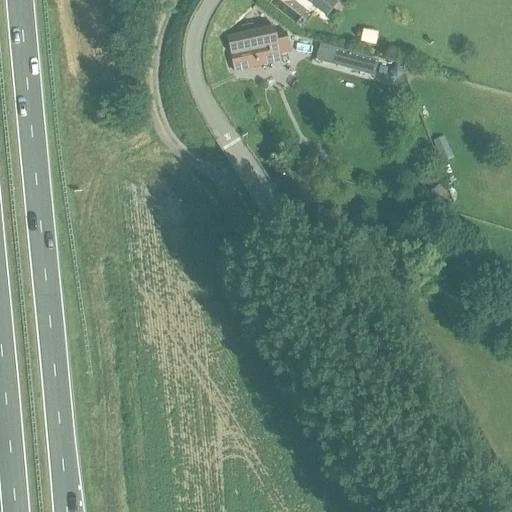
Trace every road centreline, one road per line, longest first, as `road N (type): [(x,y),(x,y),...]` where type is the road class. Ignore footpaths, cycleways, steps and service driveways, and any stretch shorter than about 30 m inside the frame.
road 1 (trunk): [(66,511),(19,0)]
road 2 (unclassified): [(447,511),(225,136)]
road 3 (trunk): [(0,338),(15,511)]
road 4 (residential): [(225,136),(195,81),(193,58),(195,35),(215,0)]
